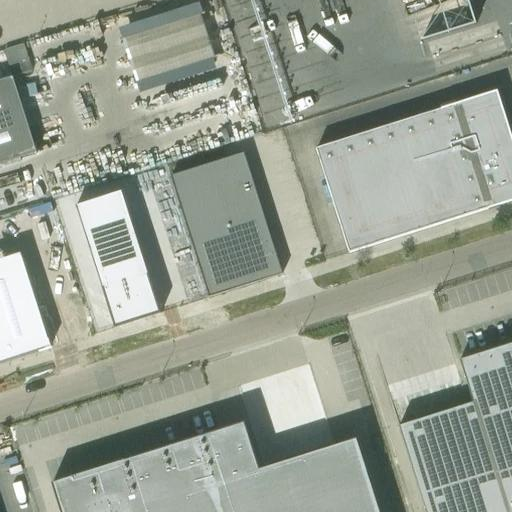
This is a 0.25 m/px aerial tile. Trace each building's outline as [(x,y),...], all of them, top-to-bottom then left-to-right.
[(12,77),(0,80),(0,163),(36,152),(24,114),(12,77)] [(496,91),(458,103),(315,148),(348,253),(511,201),(511,140),(505,118),(496,91)] [(243,152),(169,176),(208,298),(282,274),(243,152)] [(121,191),(75,206),(114,328),(160,313),(121,191)] [(0,269),(0,310),(12,307),(0,269)] [(471,404),(398,425),(424,511),(511,511),(511,344),(457,362),(471,404)] [(124,460),(51,483),(60,511),(379,511),(356,439),(259,470),(244,422),(241,423),(243,429),(237,430),(236,427),(226,430),(227,433),(124,460)]
